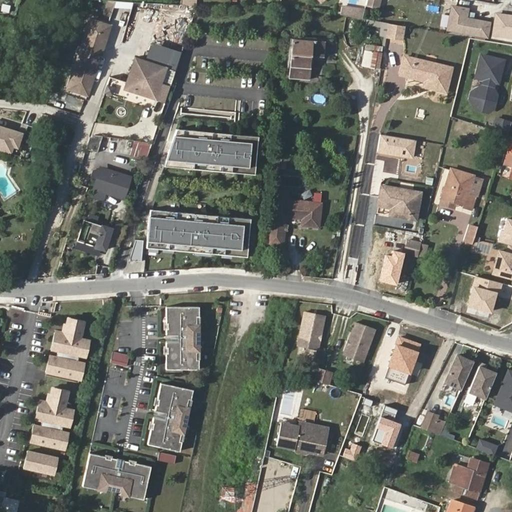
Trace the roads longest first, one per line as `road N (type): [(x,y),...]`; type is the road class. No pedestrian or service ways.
road 1 (residential): [(0,289),(244,280),(345,293),(511,346)]
road 2 (unknown): [(345,293),(376,134),(394,93),(399,37)]
road 3 (unknown): [(51,289),(93,161),(143,161)]
